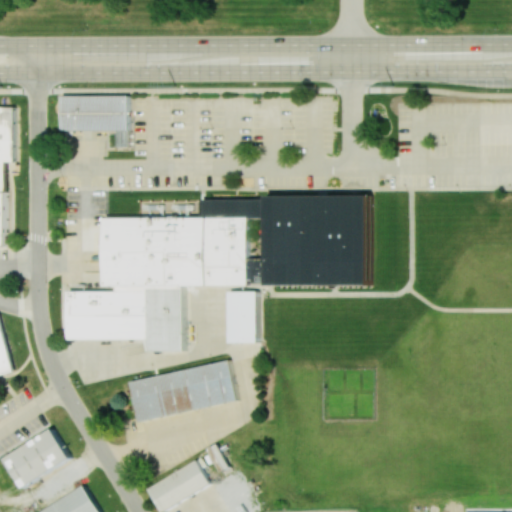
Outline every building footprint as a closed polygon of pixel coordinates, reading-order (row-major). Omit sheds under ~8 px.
[(130,94),(63,96),(64,131),(116,130),(117,147),(131,146),(130,94)] [(0,245),(9,245),(9,161),(17,161),(17,106),(0,106),(0,245)] [(187,285),(372,285),(372,197),(204,197),(204,217),(107,217),(107,286),(117,286),(117,291),(70,291),(70,339),(150,339),(150,351),(187,351),(187,285)] [(232,292),(261,292),(261,342),(232,342),(232,292)] [(0,317),(0,374),(15,371),(3,317),(0,317)] [(133,380),(232,357),(241,396),(142,419),(133,380)] [(10,455),(56,424),(77,455),(31,486),(10,455)] [(233,470),(218,443),(209,448),(224,475),(233,470)] [(150,487),(199,458),(213,482),(165,511),(150,487)] [(40,511),(87,482),(105,511),(40,511)]
